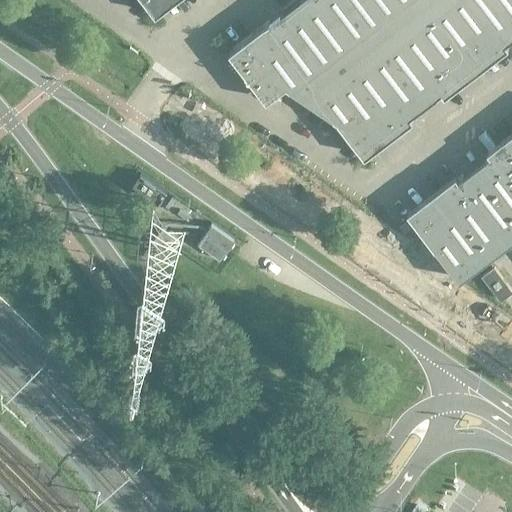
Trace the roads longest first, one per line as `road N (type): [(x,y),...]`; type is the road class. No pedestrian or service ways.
road 1 (secondary): [(462,387),(446,364),(0,51)]
road 2 (secondary): [(0,107),(303,511)]
road 3 (secondary): [(462,387),(398,432),(345,511)]
